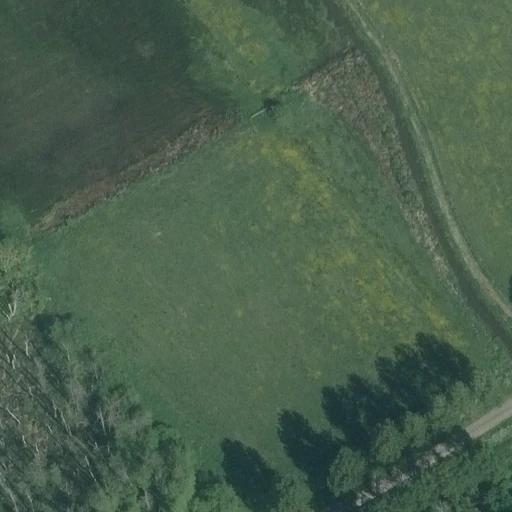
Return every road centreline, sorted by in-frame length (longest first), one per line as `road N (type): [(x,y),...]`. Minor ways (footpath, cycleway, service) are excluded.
road 1 (track): [(344,0),(386,61),(469,270),(511,317)]
road 2 (unclassified): [(343,511),(511,418)]
